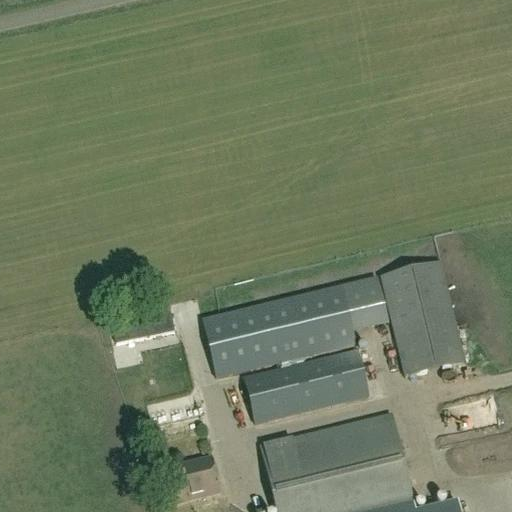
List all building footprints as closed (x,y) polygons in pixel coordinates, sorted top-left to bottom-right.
[(463,367),(440,267),(380,281),(404,381),(463,367)] [(201,324),(215,384),(356,350),(353,337),(385,329),(374,283),(201,324)] [(174,334),(169,310),(111,322),(115,345),(174,334)] [(243,384),(248,406),(253,427),(367,400),(357,356),(243,384)] [(412,511),(389,418),(259,450),(273,511),(412,511)] [(164,473),(172,508),(218,497),(209,462),(164,473)]
